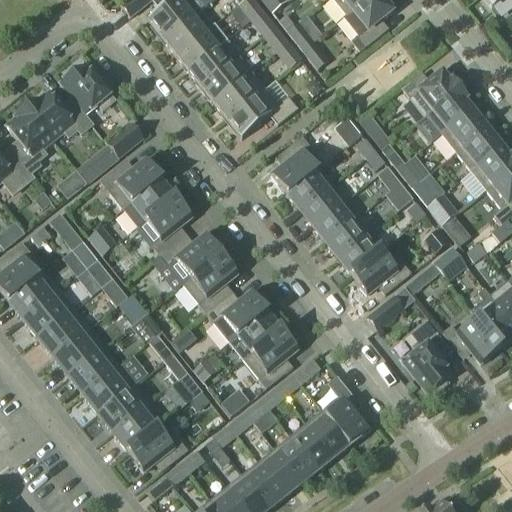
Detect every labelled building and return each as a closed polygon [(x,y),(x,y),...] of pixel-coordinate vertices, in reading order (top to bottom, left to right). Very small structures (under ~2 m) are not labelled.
[(145,0),(132,0),(118,11),(127,23),(149,5),(145,0)] [(157,15),(145,26),(161,46),(190,23),(198,17),(184,0),(157,0),(150,6),(157,15)] [(234,0),(231,3),(237,9),(247,1),(246,0),(234,0)] [(254,0),(263,11),(271,5),(267,0),(254,0)] [(344,21),(370,0),(331,0),(329,2),(344,21)] [(370,0),(344,21),(341,24),(356,42),(348,48),(355,58),(385,34),(378,26),(390,16),(382,6),(384,4),(381,0),(370,0)] [(511,0),(511,1),(511,0),(479,0),(489,12),(503,0),(511,0)] [(237,9),(243,18),(254,9),(247,1),(237,9)] [(190,23),(161,46),(173,61),(202,37),(210,31),(199,16),(198,17),(190,23)] [(284,38),(292,31),(284,21),(276,27),(284,38)] [(255,35),(261,43),(274,32),(268,25),(255,35)] [(285,38),(299,56),(310,48),(296,29),(285,38)] [(202,37),(173,61),(185,76),(223,45),(211,30),(210,31),(202,37)] [(261,43),(267,50),(280,40),(274,32),(261,43)] [(223,45),(185,76),(198,93),(237,62),(223,45)] [(299,56),(313,72),(323,64),(310,48),(299,56)] [(280,67),(286,75),(299,65),(293,57),(280,67)] [(211,109),(250,78),(237,62),(198,93),(211,109)] [(74,110),(83,120),(97,109),(101,114),(111,106),(86,74),(84,75),(80,71),(75,74),(74,72),(61,82),(63,84),(58,88),(75,109),(74,110)] [(420,77),(403,91),(410,100),(426,119),(457,94),(451,86),(450,85),(448,86),(440,76),(427,86),(420,77)] [(250,78),(211,109),(226,127),(265,97),(250,78)] [(441,138),(470,115),(463,105),(465,103),(463,102),(457,94),(426,119),(441,138)] [(83,120),(74,110),(64,118),(47,97),(36,105),(35,103),(24,112),(51,146),(63,136),(67,141),(76,134),(79,138),(89,130),(82,121),(83,120)] [(276,110),(265,97),(226,127),(239,144),(267,121),(275,131),(295,115),(285,102),(276,110)] [(39,155),(51,146),(24,112),(13,120),(15,123),(4,131),(21,152),(11,160),(30,183),(27,179),(37,171),(34,167),(43,160),(39,155)] [(456,157),(485,133),(470,115),(441,138),(448,148),(456,157)] [(376,131),(367,119),(356,127),(365,139),(376,131)] [(297,138),(314,159),(333,144),(317,123),(297,138)] [(141,143),(130,129),(104,149),(115,163),(141,143)] [(471,175),(500,152),(485,133),(456,157),(463,166),(471,175)] [(378,136),(369,143),(378,155),(388,148),(378,136)] [(285,200),(322,170),(300,142),(281,157),(288,166),(269,181),(285,200)] [(363,164),(373,156),(363,145),(353,152),(363,164)] [(486,194),(511,173),(511,163),(509,160),(507,162),(500,152),(471,175),(479,185),(486,194)] [(383,169),(373,156),(363,164),(373,177),(383,169)] [(386,164),(394,175),(401,169),(393,159),(386,164)] [(30,183),(11,160),(1,168),(0,165),(0,185),(0,186),(11,199),(30,183)] [(120,216),(158,186),(142,166),(124,181),(116,172),(97,187),(120,216)] [(394,175),(403,186),(410,180),(401,169),(394,175)] [(298,216),(330,190),(318,175),(323,171),(322,170),(285,200),(298,216)] [(511,173),(486,194),(501,213),(494,219),(501,228),(511,219),(511,173)] [(388,197),(398,189),(388,177),(378,185),(388,197)] [(76,182),(65,190),(72,199),(83,191),(76,182)] [(158,186),(120,216),(135,233),(172,203),(158,186)] [(398,209),(408,201),(398,189),(388,197),(398,209)] [(310,232),(337,211),(325,195),(331,191),(330,190),(298,216),(310,232)] [(415,202),(424,213),(431,207),(423,196),(415,202)] [(424,213),(433,224),(440,218),(436,213),(444,207),(439,201),(431,207),(424,213)] [(172,203),(135,233),(150,253),(157,262),(176,247),(169,238),(188,223),(172,203)] [(337,211),(310,232),(323,248),(350,227),(358,221),(345,205),(337,211)] [(414,208),(404,216),(414,228),(423,220),(414,208)] [(46,228),(69,256),(80,248),(57,219),(46,228)] [(350,227),(323,248),(336,264),(363,243),(371,236),(358,221),(350,227)] [(0,238),(0,253),(2,256),(22,239),(13,228),(0,238)] [(466,244),(456,232),(446,240),(456,252),(466,244)] [(363,243),(336,264),(348,280),(377,257),(383,252),(371,236),(363,243)] [(100,261),(110,253),(99,239),(89,247),(100,261)] [(176,247),(157,262),(165,271),(173,265),(188,283),(180,290),(180,291),(218,261),(202,241),(184,256),(176,247)] [(9,273),(0,279),(0,299),(6,307),(43,277),(20,248),(2,263),(9,273)] [(80,248),(69,256),(79,269),(90,260),(80,248)] [(471,268),(483,259),(475,249),(464,258),(471,268)] [(438,278),(457,264),(450,255),(431,269),(438,278)] [(377,257),(348,280),(364,300),(383,285),(390,294),(409,279),(401,269),(393,276),(377,257)] [(203,319),(222,304),(215,295),(233,280),(218,261),(180,291),(203,319)] [(84,275),(94,288),(105,279),(95,266),(84,275)] [(21,326),(58,296),(43,277),(6,307),(21,326)] [(511,293),(505,286),(487,301),(511,332),(511,293)] [(115,290),(103,298),(114,313),(126,303),(115,290)] [(481,305),(468,316),(475,324),(498,353),(511,341),(511,332),(487,301),(481,294),(475,299),(481,305)] [(36,344),(73,315),(58,296),(21,326),(36,344)] [(226,348),(263,318),(248,299),(230,314),(222,304),(203,319),(226,348)] [(375,336),(401,315),(391,302),(365,323),(375,336)] [(160,339),(135,307),(127,314),(136,326),(133,329),(148,349),(156,342),(160,339)] [(51,363),(88,334),(73,315),(36,344),(51,363)] [(241,366),(278,336),(263,318),(226,348),(227,349),(235,342),(248,359),(240,365),(241,366)] [(448,331),(439,338),(454,357),(463,350),(478,369),(498,353),(475,324),(455,340),(448,331)] [(444,378),(446,376),(433,359),(443,351),(425,327),(414,336),(420,344),(410,352),(414,357),(401,368),(426,400),(431,396),(433,398),(445,388),(443,386),(448,382),(444,378)] [(66,382),(103,352),(88,334),(51,363),(66,382)] [(278,336),(241,366),(263,395),(290,373),(283,364),(294,355),(278,336)] [(159,362),(167,355),(156,342),(148,349),(159,362)] [(81,401),(118,371),(103,352),(66,382),(81,401)] [(171,360),(162,367),(173,380),(181,373),(171,360)] [(209,376),(200,364),(184,376),(193,388),(209,376)] [(318,375),(310,365),(291,381),(298,390),(318,375)] [(95,419),(133,390),(118,371),(81,401),(95,419)] [(184,400),(195,391),(186,379),(174,388),(184,400)] [(275,393),(282,403),(291,396),(284,386),(275,393)] [(110,438),(148,409),(133,390),(95,419),(110,438)] [(274,410),(282,403),(275,393),(266,400),(274,410)] [(151,398),(153,413),(173,409),(170,395),(151,398)] [(319,416),(347,451),(366,436),(339,401),(319,416)] [(126,457),(163,428),(148,409),(110,438),(126,457)] [(243,419),(251,428),(259,421),(252,412),(243,419)] [(331,464),(347,451),(319,416),(303,429),(331,464)] [(242,435),(251,428),(243,419),(234,426),(242,435)] [(163,428),(126,457),(141,477),(160,462),(167,471),(186,456),(163,428)] [(315,476),(331,464),(303,429),(287,442),(315,476)] [(211,444),(219,454),(227,447),(220,437),(211,444)] [(299,489),(315,476),(287,442),(271,454),(299,489)] [(210,461),(219,454),(211,444),(202,451),(210,461)] [(283,502),(299,489),(271,454),(255,467),(283,502)] [(179,469),(187,479),(195,472),(188,462),(179,469)] [(264,511),(270,511),(283,502),(255,467),(239,480),(264,511)] [(178,486),(187,479),(179,469),(170,476),(178,486)] [(238,511),(264,511),(239,480),(223,492),(238,511)] [(144,498),(151,507),(171,492),(163,482),(144,498)] [(212,511),(238,511),(223,492),(207,505),(212,511)]
